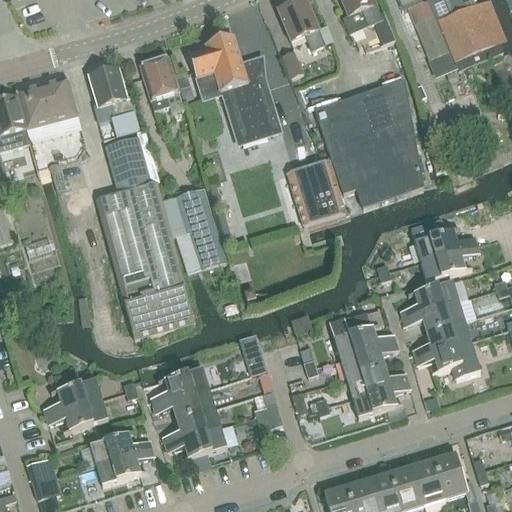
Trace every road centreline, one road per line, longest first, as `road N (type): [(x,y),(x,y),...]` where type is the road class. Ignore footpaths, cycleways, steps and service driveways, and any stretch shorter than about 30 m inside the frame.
road 1 (tertiary): [(9,68),(229,0)]
road 2 (residential): [(305,473),(511,406)]
road 3 (residential): [(190,511),(305,473)]
